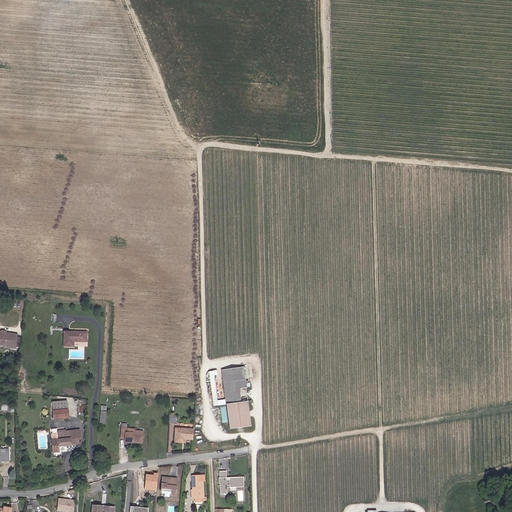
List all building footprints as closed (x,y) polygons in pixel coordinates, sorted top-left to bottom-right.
[(85,332),(64,332),(64,347),(74,347),(74,343),(86,343),(85,332)] [(0,345),(8,347),(9,349),(14,350),(16,337),(12,337),(12,335),(4,334),(4,336),(0,335),(0,334),(0,333),(0,345)] [(242,369),(220,371),(223,395),(239,394),(245,393),(242,369)] [(224,400),(217,401),(214,372),(210,372),(213,401),(213,406),(224,405),(240,403),(239,394),(223,395),(224,400)] [(71,409),(69,400),(57,402),(59,411),(71,409)] [(246,403),(224,405),(227,430),(249,428),(246,403)] [(72,418),(71,409),(59,411),(56,411),(57,421),(72,418)] [(176,414),(168,413),(167,421),(175,421),(176,414)] [(175,434),(175,439),(182,439),(182,434),(184,434),(192,435),(193,426),(175,426),(175,430),(178,430),(178,434),(175,434)] [(71,441),(72,444),(80,444),(79,439),(82,439),(81,427),(69,428),(70,434),(65,434),(66,441),(71,441)] [(72,445),(72,444),(71,441),(66,441),(65,434),(70,434),(69,428),(57,429),(58,437),(59,447),(72,445)] [(120,441),(125,441),(125,446),(130,446),(130,444),(135,444),(135,446),(142,446),(142,432),(133,432),(133,430),(126,430),(121,430),(120,441)] [(53,453),(60,453),(59,447),(58,437),(50,437),(53,453)] [(245,486),(244,475),(227,476),(227,470),(220,470),(221,477),(218,477),(218,485),(221,485),(222,493),(228,492),(227,485),(231,485),(231,487),(245,486)] [(195,496),(196,496),(203,495),(205,495),(203,478),(205,478),(204,471),(192,472),(192,474),(195,474),(195,479),(193,479),(194,488),(195,496)] [(170,495),(176,495),(177,478),(163,477),(162,492),(170,493),(170,495)] [(59,498),(58,511),(70,511),(73,511),(74,499),(59,498)] [(91,511),(112,511),(113,505),(105,504),(104,507),(101,507),(101,504),(93,502),(91,511)]
